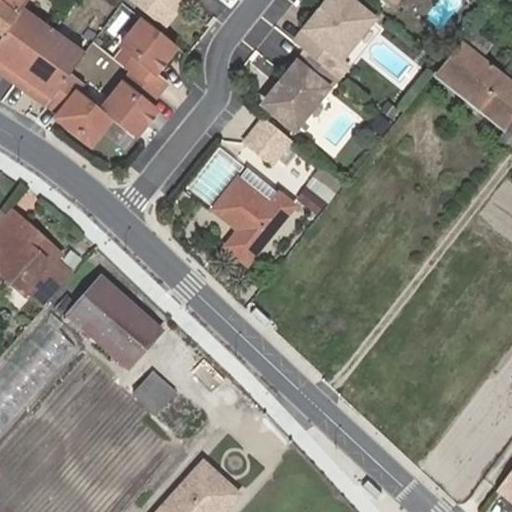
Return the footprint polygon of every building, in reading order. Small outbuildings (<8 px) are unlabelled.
[(0,0),(0,37),(0,38),(22,8),(27,0),(0,0)] [(130,0),(162,26),(183,0),(130,0)] [(369,19),(344,0),(325,0),(292,44),(303,53),(335,78),(346,65),(337,58),(369,19)] [(376,0),(389,10),(396,0),(376,0)] [(0,38),(0,67),(3,63),(8,66),(4,71),(30,91),(34,86),(39,90),(32,99),(44,108),(69,76),(83,55),(22,8),(0,38)] [(133,57),(123,69),(154,94),(164,81),(152,72),(174,46),(140,20),(119,46),(133,57)] [(511,120),(511,85),(459,45),(433,77),(503,132),(511,120)] [(291,130),(335,78),(303,53),(263,103),(264,107),(291,130)] [(0,74),(32,99),(39,90),(34,86),(30,91),(4,71),(8,66),(3,63),(0,67),(0,74)] [(154,110),(146,104),(154,94),(123,69),(93,107),(109,119),(132,138),(154,110)] [(69,76),(44,108),(53,114),(51,117),(89,146),(109,119),(93,107),(76,94),(82,86),(69,76)] [(399,113),(389,104),(383,111),(394,120),(399,113)] [(381,141),(393,126),(380,115),(368,129),(381,141)] [(269,164),(288,140),(263,120),(244,143),(269,164)] [(246,170),(237,182),(269,207),(277,196),(246,170)] [(269,207),(237,182),(211,214),(236,234),(224,251),(246,268),(293,209),(277,196),(269,207)] [(29,255),(39,243),(7,212),(0,219),(13,231),(8,236),(29,255)] [(0,219),(0,281),(21,301),(27,295),(41,308),(66,281),(52,268),(59,261),(39,243),(29,255),(8,236),(13,231),(0,219),(0,220),(0,219)] [(161,337),(98,282),(68,317),(129,372),(161,337)] [(48,321),(0,373),(0,401),(12,412),(74,344),(48,321)] [(123,511),(183,446),(83,355),(0,447),(0,511),(123,511)] [(174,394),(153,374),(134,394),(155,414),(174,394)] [(511,461),(492,487),(511,503),(511,461)] [(223,511),(228,507),(208,489),(215,480),(202,468),(161,511),(223,511)] [(363,484),(358,489),(371,502),(376,497),(363,484)]
